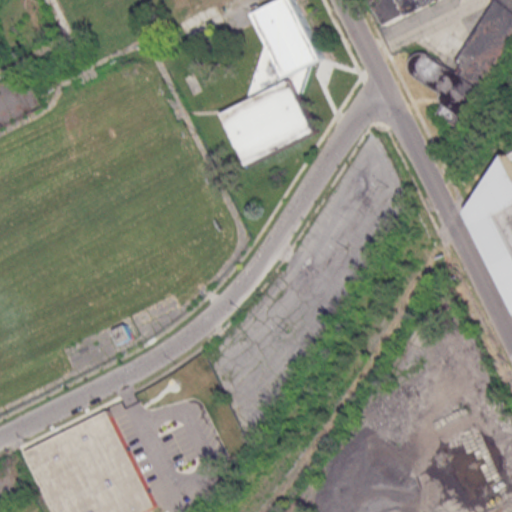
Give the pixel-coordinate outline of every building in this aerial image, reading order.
[(253,14),(281,0),(292,0),(322,58),(311,66),(300,100),(316,132),(248,166),(222,115),(247,103),(267,42),(253,14)] [(376,3),(381,0),(439,0),(390,26),(382,12),(381,13),(376,3)] [(511,0),(496,0),(498,4),(462,63),(466,65),(464,69),(468,71),(464,78),(432,57),(427,56),(423,55),(419,57),(416,59),(413,63),(412,67),(412,72),(415,76),(417,79),(445,96),(443,99),(444,105),(447,107),(440,118),(463,133),(511,62),(511,0)] [(511,277),(511,166),(506,162),(476,210),(511,277)] [(116,332),(130,325),(136,338),(122,345),(116,332)] [(59,511),(147,511),(160,506),(112,408),(29,449),(59,511)]
